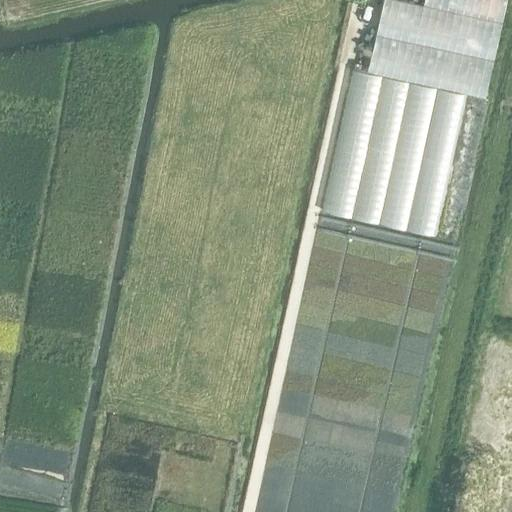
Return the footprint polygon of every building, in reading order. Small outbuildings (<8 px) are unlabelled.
[(467,93),(488,97),(503,22),(396,0),(382,0),(368,72),(382,75),(410,81),(437,86),(467,93)] [(503,22),(507,0),(422,0),(422,4),(503,22)] [(353,69),(323,213),(352,219),(382,75),(368,72),(353,69)] [(382,75),(352,219),(380,224),(410,81),(382,75)] [(410,81),(380,224),(407,230),(437,86),(410,81)] [(437,236),(467,93),(437,86),(407,230),(437,236)]
